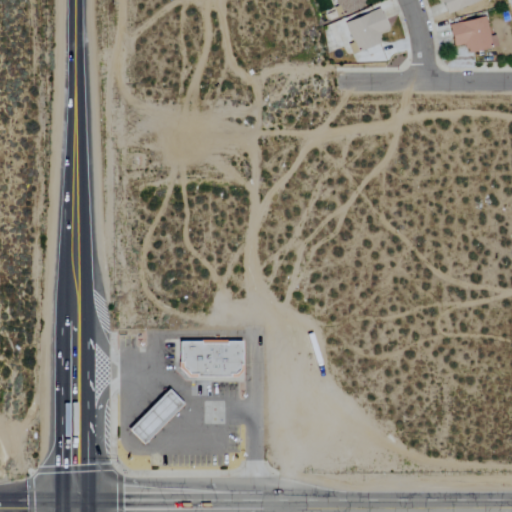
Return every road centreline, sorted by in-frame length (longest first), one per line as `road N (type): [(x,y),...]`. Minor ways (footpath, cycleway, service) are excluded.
road 1 (trunk): [(77,318),(75,0)]
road 2 (residential): [(339,82),(511,81)]
road 3 (primary): [(511,511),(386,511)]
